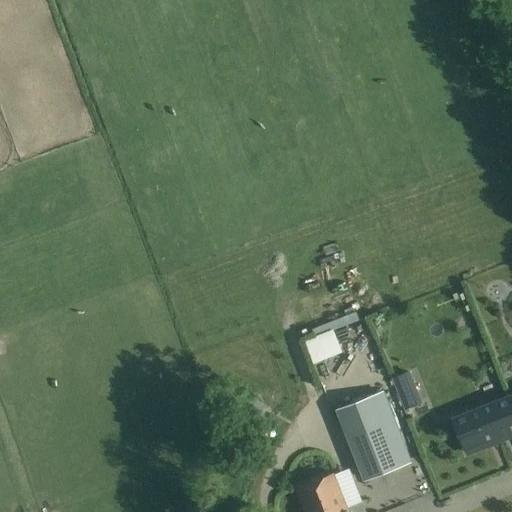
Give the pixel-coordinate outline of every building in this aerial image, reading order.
[(384,392),(337,410),(364,479),(411,460),(384,392)] [(405,410),(423,403),(418,392),(401,399),(405,410)] [(511,404),(509,397),(455,418),(469,452),(511,435),(511,404)] [(333,473),(296,487),(306,511),(348,511),(347,508),(362,502),(348,467),(333,473)] [(365,511),(362,502),(347,508),(348,511),(365,511)]
